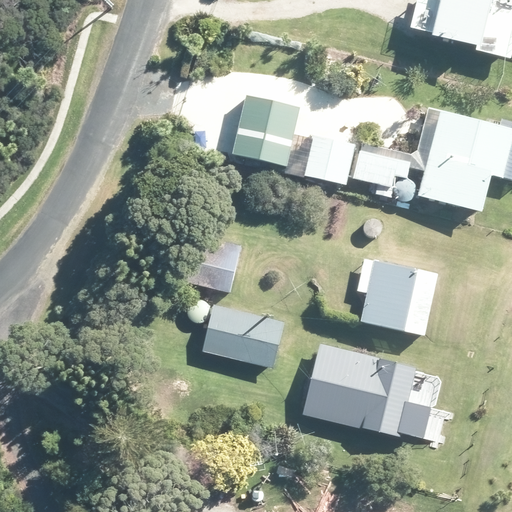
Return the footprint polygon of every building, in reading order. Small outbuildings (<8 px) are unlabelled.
[(511,0),(448,0),(437,41),(511,62),(511,0)] [(511,162),(511,130),(507,129),(445,113),(422,198),(485,215),(494,180),(507,183),(511,162)] [(266,171),(297,136),(274,116),(243,151),(266,171)] [(349,189),(359,143),(315,132),(304,179),(349,189)] [(418,158),(367,146),(359,182),(409,194),(418,158)] [(203,237),(191,285),(236,295),(247,247),(203,237)] [(444,275),(379,260),(365,256),(356,294),(370,298),(365,321),(429,336),(444,275)] [(213,306),(204,352),(278,368),(288,322),(213,306)] [(324,346),(309,418),(410,438),(425,367),(324,346)]
